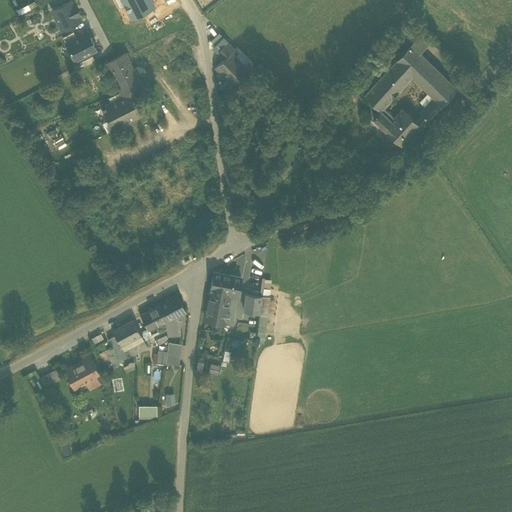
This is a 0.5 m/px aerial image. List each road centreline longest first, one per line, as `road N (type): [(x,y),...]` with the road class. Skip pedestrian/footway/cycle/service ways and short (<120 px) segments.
road 1 (unclassified): [(230,250),(345,200),(387,171),(511,53)]
road 2 (residential): [(185,0),(203,36),(233,223),(230,250)]
road 3 (unclassified): [(200,267),(178,511)]
road 4 (unclassified): [(200,267),(0,377)]
